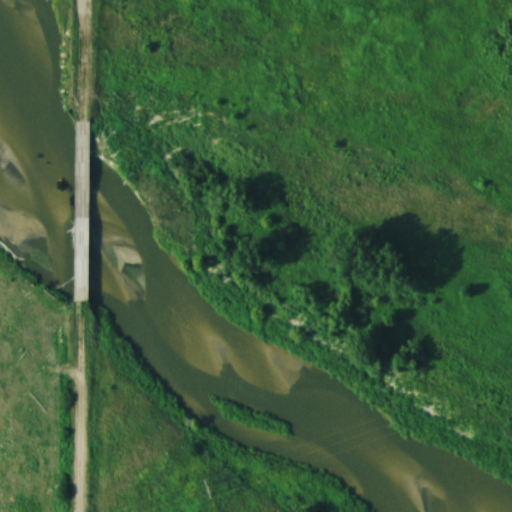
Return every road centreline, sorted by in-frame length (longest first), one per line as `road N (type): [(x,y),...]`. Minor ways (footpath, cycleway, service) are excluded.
road 1 (residential): [(77,511),(80,303)]
road 2 (residential): [(80,303),(82,123)]
road 3 (residential): [(82,123),(82,0)]
